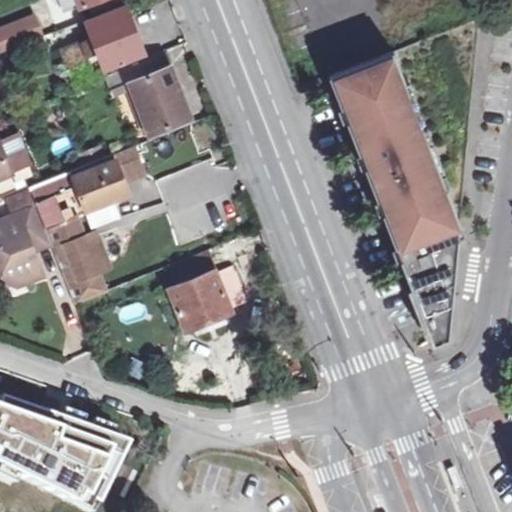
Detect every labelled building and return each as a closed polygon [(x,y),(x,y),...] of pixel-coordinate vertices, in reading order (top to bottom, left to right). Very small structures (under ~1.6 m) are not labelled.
[(118,71),(146,60),(143,52),(145,52),(127,7),(87,22),(94,39),(81,43),(80,41),(59,49),(67,69),(87,61),(86,58),(100,53),(105,67),(109,66),(111,73),(118,71)] [(20,18),(0,25),(0,39),(5,51),(30,41),(20,18)] [(460,218),(393,51),(364,62),(335,73),(355,125),(394,226),(436,336),(449,329),(460,218)] [(146,60),(118,71),(123,84),(131,81),(150,133),(191,117),(167,52),(146,60)] [(111,73),(105,76),(110,89),(123,84),(118,71),(111,73)] [(0,178),(12,174),(0,145),(0,178)] [(46,229),(72,218),(68,210),(62,212),(55,195),(77,187),(92,227),(120,216),(113,198),(129,192),(125,182),(117,160),(114,160),(112,154),(104,157),(100,146),(81,154),(85,165),(30,188),(38,208),(46,229)] [(117,160),(125,182),(145,173),(134,146),(112,154),(114,160),(117,160)] [(46,229),(38,208),(0,223),(0,265),(7,282),(16,278),(23,275),(27,283),(43,277),(34,254),(30,244),(48,236),(46,229)] [(75,304),(106,291),(98,270),(109,266),(97,235),(85,240),(77,216),(72,218),(46,229),(48,236),(53,246),(75,304)] [(30,244),(34,254),(53,246),(48,236),(30,244)] [(208,251),(172,265),(179,283),(170,287),(189,331),(193,329),(230,314),(233,313),(230,306),(218,276),(208,251)] [(234,269),(218,276),(230,306),(247,300),(234,269)] [(23,275),(16,278),(19,287),(27,283),(23,275)] [(141,303),(120,307),(122,319),(143,316),(141,303)] [(230,314),(193,329),(198,342),(235,327),(230,314)] [(9,385),(0,403),(0,498),(29,511),(88,511),(123,440),(9,385)] [(445,468),(454,493),(463,489),(453,465),(445,468)]
